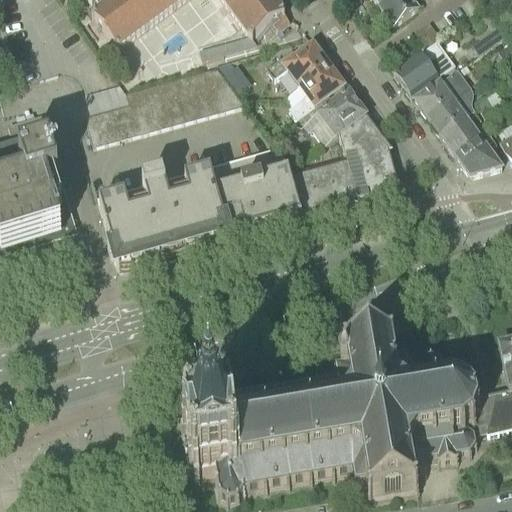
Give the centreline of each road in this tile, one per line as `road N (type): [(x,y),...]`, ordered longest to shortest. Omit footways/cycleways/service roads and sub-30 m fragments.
road 1 (secondary): [(0,418),(478,257)]
road 2 (secondary): [(466,231),(113,331)]
road 3 (residential): [(113,331),(64,156),(65,105),(50,99),(22,106),(7,98),(0,70)]
road 4 (residential): [(305,0),(466,231)]
road 5 (unknown): [(69,178),(236,131)]
